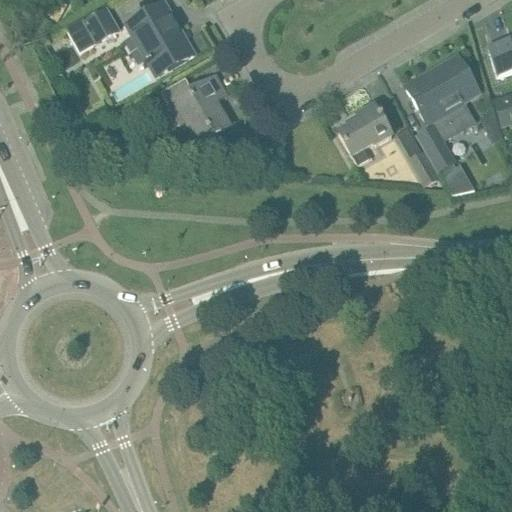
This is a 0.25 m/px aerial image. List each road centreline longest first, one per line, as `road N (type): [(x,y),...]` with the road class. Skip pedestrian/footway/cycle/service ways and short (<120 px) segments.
road 1 (residential): [(264,0),(253,8),(249,46),(267,76),(299,90),(329,82),(473,0)]
road 2 (tertiary): [(222,291),(344,261),(511,251)]
